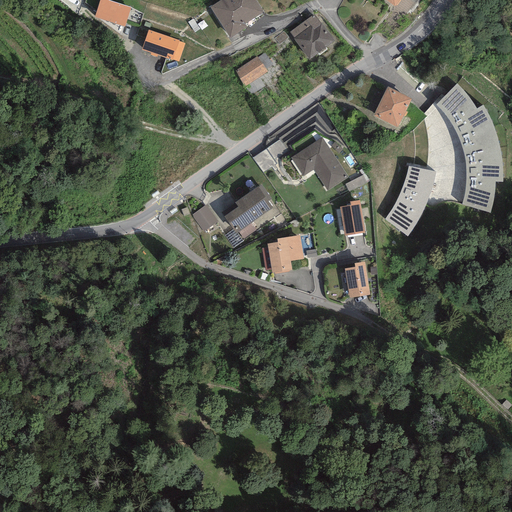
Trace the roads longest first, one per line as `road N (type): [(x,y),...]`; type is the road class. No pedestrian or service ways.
road 1 (tertiary): [(0,238),(128,225),(424,28),(443,0)]
road 2 (track): [(0,83),(241,149)]
road 3 (track): [(321,306),(378,317),(430,347),(511,415)]
road 4 (track): [(87,104),(35,22),(9,0)]
road 5 (unknown): [(140,41),(165,63),(187,66),(251,36)]
